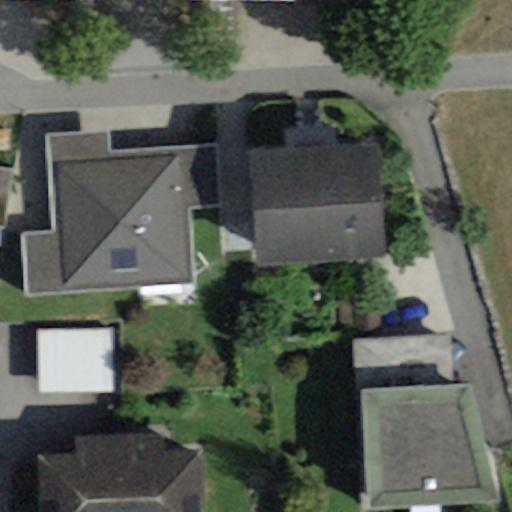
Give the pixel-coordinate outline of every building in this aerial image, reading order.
[(190,224),(189,207),(220,205),(216,147),(107,154),(106,133),(44,137),(51,234),(19,236),(23,298),(194,287),(190,224)] [(256,267),(384,257),(374,140),(246,151),(256,267)] [(0,226),(4,227),(13,172),(0,170),(0,226)] [(112,393),(112,330),(38,331),(39,394),(112,393)] [(361,389),(454,385),(451,335),(351,340),(353,390),(361,389)] [(454,385),(361,389),(366,509),(497,502),(471,384),(454,385)] [(38,511),(202,511),(200,453),(162,454),(162,437),(75,439),(75,457),(37,458),(38,511)]
